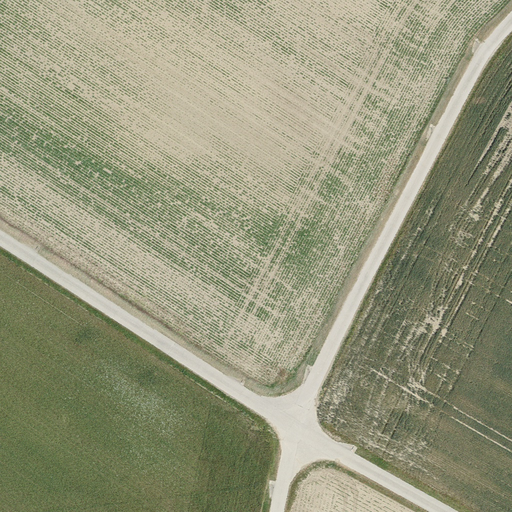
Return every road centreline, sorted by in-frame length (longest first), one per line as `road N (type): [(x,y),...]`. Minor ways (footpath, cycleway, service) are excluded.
road 1 (track): [(511,24),(487,49),(393,210),(293,434),(277,511)]
road 2 (track): [(438,511),(293,434),(0,243)]
